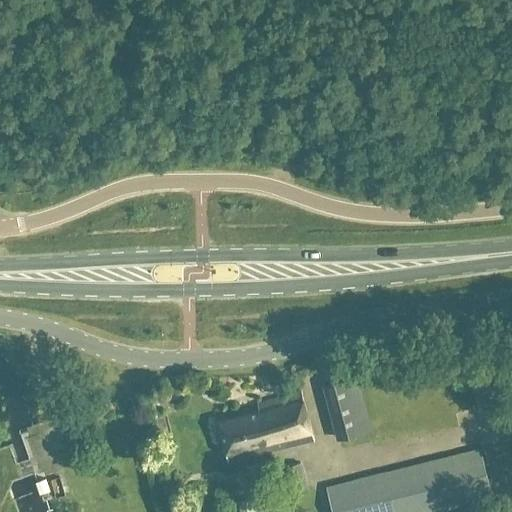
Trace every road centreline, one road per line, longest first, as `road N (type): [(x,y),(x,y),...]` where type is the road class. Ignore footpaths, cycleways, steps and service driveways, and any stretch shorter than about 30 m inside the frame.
road 1 (unclassified): [(0,229),(166,182),(245,185),(407,219),(511,211)]
road 2 (primary): [(0,276),(146,291),(374,281),(482,257)]
road 3 (primary): [(482,257),(152,258),(0,272)]
road 4 (unclassified): [(188,362),(249,361),(387,316),(511,297)]
road 5 (unclassified): [(188,362),(137,360),(0,318)]
